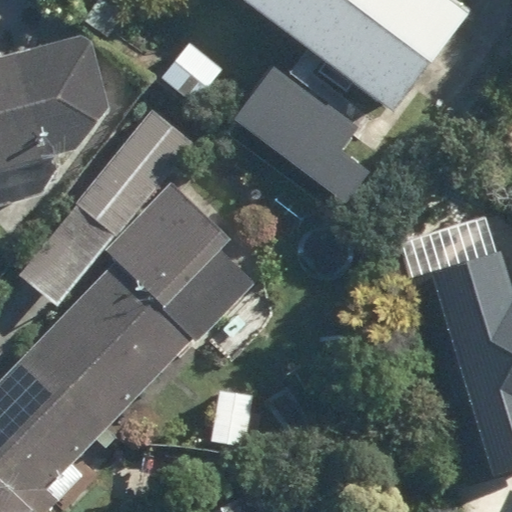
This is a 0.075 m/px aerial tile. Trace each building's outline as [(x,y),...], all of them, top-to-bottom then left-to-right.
[(208,0),(376,124),(452,23),(421,0),(208,0)] [(109,131),(84,39),(0,62),(0,212),(52,198),(39,150),(109,131)] [(216,78),(181,47),(151,81),(186,112),(216,78)] [(347,136),(262,73),(220,130),(333,214),(360,178),(331,157),(347,136)] [(0,511),(51,511),(56,507),(42,495),(250,286),(149,196),(189,151),(149,116),(10,275),(50,310),(0,367),(0,511)] [(437,271),(493,490),(511,484),(511,259),(510,252),(437,271)] [(250,395),(217,389),(206,449),(239,455),(250,395)]
